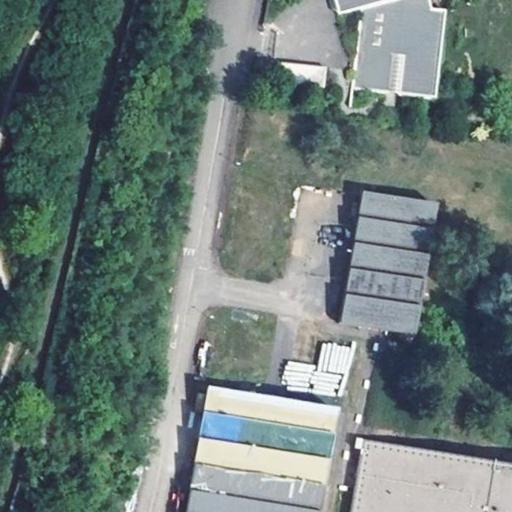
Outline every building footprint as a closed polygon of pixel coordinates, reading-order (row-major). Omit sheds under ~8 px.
[(331,0),(336,16),(361,8),(351,90),(432,100),(443,11),(429,10),(426,0),(331,0)] [(280,81),(325,81),(325,64),(281,64),(280,81)] [(363,197),(341,326),(416,339),(438,209),(369,198),(363,197)] [(316,511),(335,412),(205,389),(183,511),(316,511)] [(356,492),(352,511),(511,511),(511,472),(504,471),(363,447),(356,492)]
